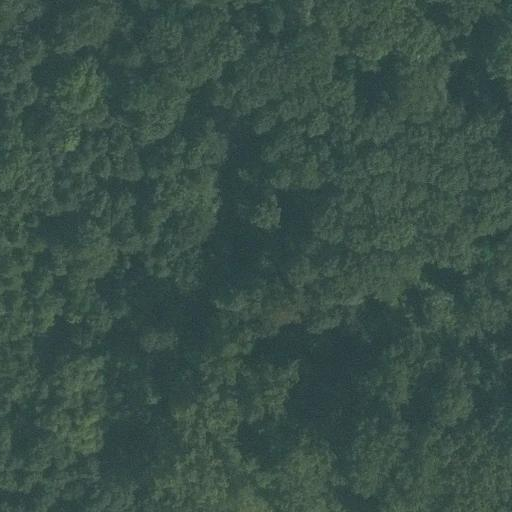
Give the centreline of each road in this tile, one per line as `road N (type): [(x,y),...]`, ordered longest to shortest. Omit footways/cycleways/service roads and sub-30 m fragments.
road 1 (track): [(224,97),(313,170),(511,298)]
road 2 (track): [(106,0),(224,97)]
